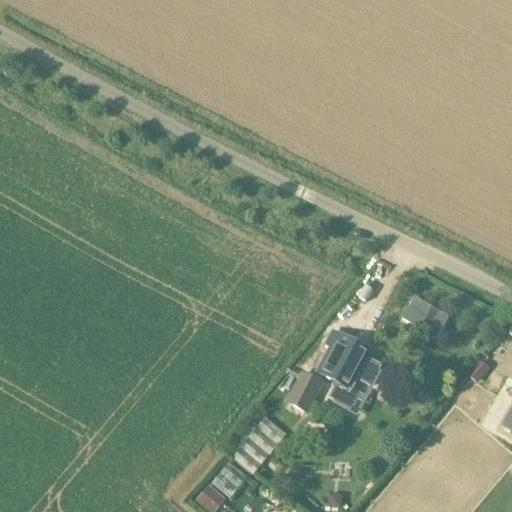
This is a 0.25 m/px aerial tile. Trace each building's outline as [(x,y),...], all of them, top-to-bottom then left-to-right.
[(370,354),(333,334),(325,348),(330,350),(317,374),(327,379),(326,380),(337,386),(326,405),(339,412),(357,380),(366,385),(376,367),(366,362),(370,354)] [(285,405),(307,417),(324,387),(301,375),(285,405)] [(511,411),(503,427),(511,431),(511,411)] [(255,477),(288,436),(267,418),(233,459),(255,477)] [(208,511),(220,511),(248,478),(230,463),(197,503),(208,511)]
